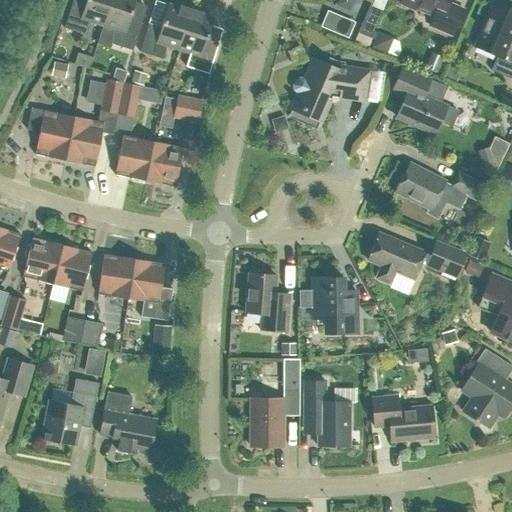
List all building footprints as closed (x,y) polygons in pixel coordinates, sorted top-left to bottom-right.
[(72,0),(64,28),(76,32),(86,35),(90,22),(102,26),(110,0),(85,0),(84,4),(72,0)] [(110,0),(102,26),(112,29),(110,44),(132,50),(141,22),(129,18),(134,0),(110,0)] [(400,0),(399,3),(414,10),(416,6),(433,14),(429,25),(452,35),(463,10),(448,3),(449,0),(400,0)] [(511,79),(511,44),(509,44),(511,36),(511,10),(492,2),(473,46),(496,56),(490,70),(511,79)] [(178,50),(191,9),(190,8),(190,11),(168,4),(160,28),(148,24),(139,52),(162,59),(166,46),(178,50)] [(369,6),(358,34),(370,38),(382,11),(369,6)] [(191,9),(178,50),(190,54),(186,67),(196,70),(208,74),(212,60),(217,47),(217,45),(220,37),(208,33),(210,25),(213,18),(199,13),(194,12),(191,11),(191,9)] [(340,19),(334,34),(347,40),(354,25),(340,19)] [(374,33),(368,48),(384,55),(391,40),(374,33)] [(391,70),(402,60),(393,51),(383,60),(391,70)] [(436,73),(443,59),(431,53),(425,67),(436,73)] [(340,72),(312,59),(303,79),(299,78),(295,81),(293,85),(293,90),(297,93),(290,110),(320,122),(331,96),(365,101),(369,71),(343,66),(340,72)] [(65,79),(68,66),(53,63),(51,77),(65,79)] [(125,83),(128,71),(115,67),(112,79),(125,83)] [(456,111),(446,106),(424,97),(431,80),(402,67),(391,91),(404,97),(395,117),(434,134),(438,124),(449,128),(456,111)] [(143,87),(146,75),(134,71),(131,84),(143,87)] [(117,115),(123,83),(106,80),(100,112),(117,115)] [(117,115),(114,128),(131,131),(134,119),(137,99),(148,101),(151,89),(140,87),(123,83),(117,115)] [(511,108),(511,94),(504,92),(499,104),(511,108)] [(199,124),(203,102),(176,97),(172,119),(199,124)] [(64,160),(73,116),(30,108),(26,129),(39,132),(34,154),(64,160)] [(73,116),(64,160),(94,166),(101,133),(113,135),(114,128),(117,115),(100,112),(98,121),(73,116)] [(144,180),(152,141),(122,135),(114,174),(144,180)] [(152,141),(144,180),(174,187),(182,147),(152,141)] [(484,177),(496,174),(491,158),(480,162),(484,177)] [(451,185),(444,182),(409,163),(394,191),(428,209),(425,214),(438,220),(446,204),(459,210),(467,195),(476,200),(484,185),(458,172),(451,185)] [(0,227),(0,269),(7,272),(20,234),(0,227)] [(413,279),(424,252),(378,233),(367,260),(380,265),(375,278),(389,284),(394,271),(413,279)] [(52,284),(61,245),(31,238),(22,277),(52,284)] [(426,265),(457,278),(467,254),(436,240),(426,265)] [(61,245),(52,284),(81,291),(91,252),(61,245)] [(127,298),(133,259),(103,254),(97,294),(127,298)] [(133,259),(127,298),(142,300),(140,316),(167,320),(172,289),(160,287),(163,263),(133,259)] [(477,278),(482,267),(468,261),(463,273),(477,278)] [(248,273),(245,313),(261,314),(260,330),(286,332),(288,310),(288,302),(289,295),(274,294),(275,275),(252,273),(248,273)] [(511,283),(491,274),(477,307),(497,316),(490,332),(511,341),(511,283)] [(343,302),(343,278),(311,278),(312,290),(298,290),(299,307),(312,307),(312,319),(335,318),(335,333),(357,333),(356,302),(343,302)] [(0,320),(0,321),(9,294),(0,291),(0,320)] [(17,331),(26,301),(9,296),(0,327),(17,331)] [(79,344),(84,320),(68,317),(64,341),(79,344)] [(84,320),(79,344),(98,348),(102,324),(84,320)] [(28,322),(24,333),(38,337),(41,326),(28,322)] [(0,344),(12,348),(17,333),(1,328),(0,332),(0,344)] [(445,346),(458,343),(455,331),(442,334),(445,346)] [(119,352),(120,341),(105,339),(104,350),(119,352)] [(152,341),(151,357),(167,358),(168,343),(152,341)] [(282,355),(297,355),(297,344),(282,344),(282,355)] [(508,410),(511,403),(511,385),(504,380),(511,367),(511,366),(484,349),(475,363),(477,364),(464,384),(475,391),(462,411),(488,428),(499,410),(503,412),(505,412),(507,411),(508,410)] [(88,350),(86,363),(101,366),(103,353),(88,350)] [(24,396),(32,366),(7,359),(1,379),(0,379),(0,419),(8,391),(24,396)] [(283,391),(299,391),(299,361),(284,360),(283,391)] [(89,427),(95,396),(98,384),(74,379),(70,404),(50,400),(42,439),(73,445),(77,425),(89,427)] [(349,445),(349,402),(326,402),(326,380),(303,380),(302,424),(313,424),(316,430),(316,445),(349,445)] [(130,398),(107,394),(99,434),(119,438),(116,450),(135,454),(136,450),(149,452),(155,419),(127,414),(130,398)] [(398,409),(396,395),(371,398),(374,427),(389,425),(390,441),(433,437),(430,406),(398,409)] [(282,446),(283,399),(250,399),(249,446),(282,446)]
